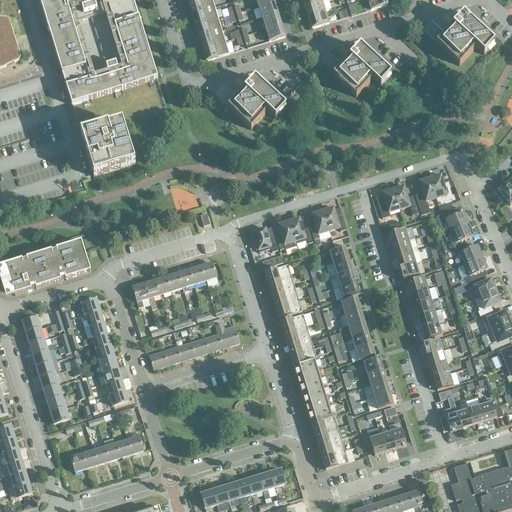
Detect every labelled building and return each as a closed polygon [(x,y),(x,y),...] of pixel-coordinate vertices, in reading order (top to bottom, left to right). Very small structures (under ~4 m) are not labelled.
[(38,0),(84,146),(94,178),(135,165),(123,125),(148,117),(167,111),(132,0),(38,0)] [(192,16),(215,9),(212,0),(204,0),(189,5),(192,16)] [(273,0),(255,0),(258,8),(274,4),(273,0)] [(302,0),(305,9),(323,4),(328,2),(327,0),(302,0)] [(386,0),(371,0),(367,1),(371,12),(388,7),(386,0)] [(262,20),(278,15),(274,4),(258,8),(262,20)] [(308,19),(326,14),(323,4),(305,9),(308,19)] [(351,17),(355,16),(359,15),(356,4),(348,7),(351,17)] [(196,28),(218,21),(215,9),(192,16),(196,28)] [(344,20),(344,19),(348,18),(346,11),(338,13),(340,21),(344,20)] [(326,14),(308,19),(312,30),(329,25),(326,14)] [(450,26),(453,28),(436,46),(459,67),(476,49),(484,57),(494,45),(461,14),(450,26)] [(265,31),(281,26),(278,15),(262,20),(265,31)] [(20,56),(10,22),(9,22),(9,21),(9,20),(8,20),(7,19),(6,19),(5,19),(5,18),(0,18),(0,69),(3,69),(17,62),(18,62),(18,61),(19,61),(19,60),(20,60),(20,59),(20,58),(20,57),(20,56)] [(199,39),(222,32),(218,21),(196,28),(199,39)] [(281,26),(265,31),(269,43),(285,38),(281,26)] [(203,51),(225,44),(222,32),(199,39),(203,51)] [(252,35),(248,37),(243,38),(246,45),(255,42),(252,35)] [(225,44),(203,51),(206,62),(229,55),(225,44)] [(347,57),(349,60),(333,78),(356,99),(373,81),(380,88),(391,77),(358,46),(347,57)] [(251,131),(254,128),(267,113),(275,121),(286,109),(253,78),(242,90),(244,92),(228,110),(251,131)] [(430,180),(436,200),(447,197),(446,196),(448,195),(446,189),(444,189),(441,177),(439,177),(439,175),(434,177),(434,179),(430,180)] [(436,200),(430,180),(426,181),(425,179),(420,181),(421,183),(419,183),(423,195),(415,197),(421,217),(430,215),(426,203),(436,200)] [(511,204),(511,189),(506,183),(501,187),(502,189),(498,192),(499,193),(497,195),(501,200),(503,198),(510,207),(511,204)] [(393,191),(399,211),(410,208),(412,217),(419,215),(413,198),(407,200),(404,188),(403,189),(402,186),(397,188),(398,190),(393,191)] [(399,211),(393,191),(389,193),(388,191),(383,192),(384,194),(383,195),(386,206),(379,208),(382,220),(390,218),(389,214),(399,211)] [(442,216),(452,212),(453,211),(451,206),(439,211),(442,216)] [(323,213),(329,233),(339,230),(340,233),(346,231),(343,219),(337,221),(333,210),(332,210),(331,208),(326,210),(327,212),(323,213)] [(323,252),(318,236),(329,233),(323,213),(318,214),(318,212),(313,214),(313,216),(312,216),(316,228),(310,229),(315,246),(314,246),(317,254),(323,252)] [(452,212),(442,216),(436,219),(439,226),(446,222),(451,233),(468,226),(463,215),(454,218),(452,212)] [(203,229),(210,227),(206,216),(200,218),(203,229)] [(289,223),(296,246),(306,243),(307,246),(313,244),(308,230),(303,232),(299,220),(298,221),(297,218),(292,220),(293,222),(289,223)] [(296,248),(296,246),(289,223),(284,225),(284,223),(279,224),(279,226),(278,227),(282,238),(276,240),(280,252),(286,250),(286,252),(296,248)] [(383,233),(389,231),(387,225),(380,226),(383,233)] [(468,226),(451,233),(456,245),(453,246),(455,251),(466,246),(464,241),(473,238),(468,226)] [(254,234),(253,234),(256,245),(254,245),(256,251),(258,251),(259,254),(271,251),(272,254),(278,252),(274,238),(268,240),(265,231),(259,232),(259,230),(254,232),(254,234)] [(392,247),(409,242),(405,230),(389,235),(392,247)] [(420,234),(409,236),(410,242),(421,240),(420,234)] [(409,242),(392,247),(396,259),(412,254),(409,242)] [(22,261),(5,267),(0,268),(0,279),(6,300),(28,293),(27,292),(35,289),(36,291),(61,283),(61,281),(65,280),(65,281),(91,274),(81,243),(56,251),(56,252),(52,253),(52,252),(26,260),(27,261),(22,263),(22,261)] [(426,243),(413,248),(416,254),(429,249),(426,243)] [(437,247),(441,254),(447,252),(444,244),(437,247)] [(463,267),(482,259),(477,248),(468,251),(466,246),(455,251),(457,256),(460,255),(465,266),(463,267)] [(333,266),(349,261),(345,249),(329,254),(333,266)] [(412,254),(396,259),(399,270),(416,265),(412,254)] [(264,270),(283,265),(281,258),(262,263),(264,270)] [(454,270),(460,268),(458,259),(452,260),(454,270)] [(482,259),(463,267),(467,279),(464,280),(466,285),(467,285),(479,280),(480,280),(478,275),(487,271),(482,259)] [(336,277),(352,272),(349,261),(333,266),(336,277)] [(200,269),(205,283),(217,279),(212,265),(200,269)] [(416,265),(399,270),(403,282),(420,277),(416,265)] [(269,285),(291,278),(288,266),(265,273),(269,285)] [(205,283),(200,269),(189,272),(194,286),(205,283)] [(194,286),(189,272),(178,276),(182,290),(184,294),(189,293),(187,288),(194,286)] [(340,289),(356,284),(352,272),(336,277),(340,289)] [(322,283),(334,280),(332,274),(320,277),(322,283)] [(166,279),(171,293),(182,290),(178,276),(166,279)] [(272,297),(295,290),(291,278),(269,285),(272,297)] [(171,293),(166,279),(155,283),(160,297),(171,293)] [(411,296),(428,291),(424,279),(408,284),(411,296)] [(491,281),(481,285),(479,280),(467,285),(470,290),(474,288),(479,299),(474,301),(496,292),(491,281)] [(160,297),(155,283),(144,286),(148,300),(152,312),(157,311),(153,299),(160,297)] [(356,284),(340,289),(343,300),(360,295),(356,284)] [(148,300),(144,286),(132,290),(137,304),(138,310),(144,309),(142,302),(148,300)] [(276,308),(298,301),(295,290),(272,297),(276,308)] [(428,291),(411,296),(415,307),(431,302),(428,291)] [(478,313),(480,318),(481,318),(493,313),(491,308),(501,304),(496,292),(474,301),(479,313),(478,313)] [(344,316),(360,311),(357,299),(340,305),(344,316)] [(86,317),(101,313),(97,301),(82,305),(86,317)] [(298,301),(276,308),(279,320),(302,313),(298,301)] [(431,302),(415,307),(419,319),(435,314),(431,302)] [(444,314),(448,313),(446,305),(435,308),(437,314),(440,314),(442,321),(446,320),(444,314)] [(205,322),(203,317),(201,309),(197,310),(198,313),(194,314),(197,324),(205,322)] [(203,317),(205,322),(212,319),(209,309),(204,311),(205,316),(203,317)] [(360,311),(344,316),(347,328),(364,323),(360,311)] [(57,326),(61,324),(58,313),(53,314),(57,326)] [(89,329),(104,324),(101,313),(86,317),(89,329)] [(496,318),(495,318),(493,313),(481,318),(484,323),(485,323),(488,321),(493,333),(510,326),(505,314),(496,318)] [(435,314),(419,319),(422,330),(438,325),(435,314)] [(39,318),(43,331),(54,328),(50,315),(39,318)] [(284,334),(307,327),(303,316),(280,323),(284,334)] [(27,335),(41,331),(37,319),(23,324),(27,335)] [(68,335),(74,333),(72,329),(75,328),(73,321),(69,322),(64,323),(68,335)] [(364,323),(347,328),(351,339),(367,334),(364,323)] [(104,324),(89,329),(93,339),(93,340),(108,335),(104,324)] [(464,333),(471,331),(468,324),(462,326),(464,333)] [(218,327),(225,350),(240,345),(234,328),(225,331),(223,325),(218,327)] [(438,325),(422,330),(426,342),(442,337),(438,325)] [(496,351),(508,346),(506,341),(511,338),(511,330),(510,326),(493,333),(498,344),(494,345),(496,351)] [(207,340),(211,354),(225,350),(218,327),(215,328),(218,337),(207,340)] [(307,327),(284,334),(287,346),(310,339),(307,327)] [(30,347),(45,342),(41,331),(27,335),(30,347)] [(74,333),(68,335),(71,346),(76,345),(80,343),(78,337),(75,338),(74,333)] [(367,334),(351,339),(354,351),(371,346),(367,334)] [(96,351),(111,347),(108,335),(93,340),(93,339),(90,340),(91,345),(94,344),(96,351)] [(64,348),(69,347),(65,336),(60,337),(64,348)] [(310,339),(287,346),(291,357),(314,350),(310,339)] [(211,354),(207,340),(192,345),(197,359),(211,354)] [(426,358),(443,353),(439,341),(423,346),(426,358)] [(34,358),(48,354),(48,353),(54,351),(53,346),(46,348),(45,342),(30,347),(34,358)] [(197,359),(192,345),(178,349),(183,363),(197,359)] [(371,346),(354,351),(358,363),(375,358),(371,346)] [(507,366),(511,363),(511,349),(510,351),(508,346),(496,351),(499,356),(502,354),(507,366)] [(100,363),(115,358),(111,347),(96,351),(100,363)] [(183,363),(178,349),(164,353),(168,368),(183,363)] [(294,369),(317,362),(314,350),(291,357),(294,369)] [(168,368),(164,353),(149,358),(154,372),(168,368)] [(443,353),(426,358),(430,369),(446,364),(443,353)] [(48,354),(34,358),(37,369),(52,365),(55,364),(53,358),(50,359),(48,354)] [(345,354),(340,355),(336,357),(338,364),(347,361),(345,354)] [(446,358),(447,364),(458,362),(457,356),(446,358)] [(115,358),(100,363),(97,364),(98,368),(101,367),(103,373),(103,374),(118,369),(115,358)] [(366,376),(383,371),(379,359),(363,364),(366,376)] [(312,426),(334,419),(336,418),(318,361),(317,362),(294,369),(312,426)] [(446,364),(430,369),(433,381),(450,376),(446,364)] [(41,381),(55,376),(52,365),(37,369),(41,381)] [(107,385),(122,381),(118,369),(103,374),(103,373),(97,375),(99,380),(105,378),(107,385)] [(370,388),(386,383),(383,371),(366,376),(370,388)] [(44,392),(59,388),(55,376),(41,381),(44,392)] [(450,376),(433,381),(437,393),(454,388),(450,376)] [(86,392),(96,389),(96,388),(93,389),(91,381),(83,384),(86,392)] [(110,397),(125,392),(122,381),(107,385),(110,397)] [(374,399),(390,394),(386,383),(370,388),(374,399)] [(48,404),(62,399),(59,388),(44,392),(48,404)] [(96,389),(86,392),(89,403),(95,401),(93,397),(95,397),(95,395),(97,394),(96,389)] [(125,392),(110,397),(114,408),(129,404),(125,392)] [(452,399),(451,396),(450,392),(443,394),(438,396),(440,403),(452,399)] [(390,394),(374,399),(377,411),(394,406),(390,394)] [(51,415),(66,410),(62,399),(48,404),(51,415)] [(93,414),(98,413),(96,407),(95,401),(89,403),(93,414)] [(355,405),(351,406),(353,413),(357,412),(362,410),(360,403),(355,405)] [(480,407),(485,423),(497,420),(491,403),(480,407)] [(499,406),(493,408),(497,420),(502,418),(499,406)] [(485,423),(480,407),(468,411),(473,427),(477,426),(478,429),(486,426),(485,423)] [(82,410),(84,417),(90,415),(88,408),(82,410)] [(394,409),(384,412),(386,420),(396,417),(394,409)] [(66,410),(51,415),(55,427),(69,422),(66,410)] [(118,414),(120,419),(121,423),(126,422),(125,417),(132,415),(130,410),(118,414)] [(457,414),(462,430),(473,427),(468,411),(457,414)] [(462,430),(457,414),(445,418),(450,434),(462,430)] [(96,421),(97,426),(99,431),(106,429),(103,418),(96,421)] [(334,419),(312,426),(315,437),(338,430),(334,419)] [(76,436),(84,434),(83,431),(82,431),(80,426),(73,428),(74,433),(75,433),(76,436)] [(0,442),(0,443),(15,439),(11,427),(0,430),(0,442)] [(319,448),(342,441),(338,430),(315,437),(319,448)] [(390,433),(395,451),(406,448),(401,430),(390,433)] [(102,441),(112,439),(110,432),(101,435),(102,441)] [(380,436),(385,454),(395,451),(390,433),(380,436)] [(385,454),(380,436),(369,440),(374,457),(385,454)] [(132,457),(128,442),(127,442),(126,438),(121,440),(122,444),(116,446),(121,461),(132,457)] [(15,439),(0,443),(4,455),(18,450),(15,439)] [(128,442),(132,457),(144,453),(140,439),(128,442)] [(322,460),(345,453),(342,441),(319,448),(322,460)] [(121,461),(116,446),(105,449),(110,464),(121,461)] [(110,464),(105,449),(94,453),(98,468),(110,464)] [(7,466),(22,461),(18,450),(4,455),(1,456),(2,460),(5,459),(7,466)] [(453,487),(458,503),(459,502),(461,506),(459,506),(459,507),(460,511),(494,511),(499,511),(498,511),(505,511),(511,510),(511,451),(504,454),(508,469),(474,479),(470,465),(456,469),(461,484),(453,487)] [(98,468),(94,453),(82,456),(87,471),(98,468)] [(345,453),(322,460),(326,471),(349,464),(345,453)] [(87,471),(82,456),(71,460),(75,475),(87,471)] [(11,477),(25,473),(22,461),(7,466),(11,477)] [(269,475),(274,489),(285,486),(281,471),(269,475)] [(14,488),(29,484),(25,473),(11,477),(14,488)] [(258,478),(262,493),(274,489),(269,475),(258,478)] [(246,482),(251,496),(262,493),(258,478),(246,482)] [(242,506),(247,504),(245,498),(251,496),(246,482),(235,485),(240,500),(242,506)] [(29,484),(14,488),(18,500),(32,496),(29,484)] [(230,508),(234,506),(233,502),(240,500),(235,485),(224,489),(228,503),(229,503),(230,508)] [(218,511),(224,511),(222,505),(228,503),(224,489),(213,492),(217,507),(218,511)] [(217,507),(213,492),(201,496),(205,510),(217,507)] [(409,496),(414,510),(414,511),(420,511),(419,509),(426,506),(421,492),(409,496)] [(274,503),(271,504),(269,496),(264,498),(266,505),(268,511),(276,509),(274,503)] [(408,511),(414,510),(409,496),(398,499),(402,511),(408,511)] [(279,508),(287,505),(295,503),(293,497),(290,498),(285,500),(278,502),(279,508)] [(402,511),(398,499),(387,503),(389,511),(402,511)] [(389,511),(387,503),(375,506),(377,511),(389,511)]
